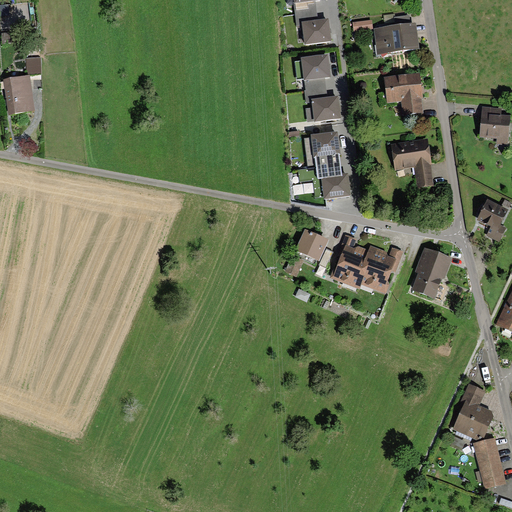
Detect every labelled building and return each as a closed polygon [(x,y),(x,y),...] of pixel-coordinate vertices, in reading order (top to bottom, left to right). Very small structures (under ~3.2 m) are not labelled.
[(318,22),(316,3),(295,5),(294,5),(296,27),(302,26),(302,24),(318,22)] [(318,22),(302,24),(302,26),(305,47),(332,43),(329,20),(318,22)] [(353,23),(354,32),(373,30),(372,21),(353,23)] [(374,30),(377,56),(420,51),(417,24),(374,30)] [(0,38),(1,45),(11,44),(10,37),(0,38)] [(329,56),(301,59),(301,62),(294,63),(297,81),(304,80),(304,83),(305,83),(326,80),(331,80),(329,56)] [(27,76),(42,76),(41,58),(26,59),(27,76)] [(420,74),(384,79),(387,105),(401,103),(403,118),(424,115),(422,100),(424,100),(420,74)] [(30,77),(3,81),(9,117),(35,113),(30,77)] [(328,99),(326,80),(305,83),(306,91),(304,91),(306,104),(311,104),(311,101),(328,99)] [(328,99),(311,101),(311,104),(312,109),(305,109),(307,123),(314,122),(315,124),(342,121),(339,97),(328,99)] [(496,145),(509,147),(511,117),(502,116),(502,110),(482,108),(480,138),(497,140),(496,145)] [(315,199),(324,198),(324,201),(351,198),(348,175),(342,176),(340,157),(341,157),(338,133),(310,137),(311,138),(303,139),(307,169),(298,170),(300,183),(313,182),(315,199)] [(428,139),(390,145),(394,173),(413,170),(416,190),(434,187),(431,166),(432,166),(428,139)] [(488,200),(477,222),(491,229),(487,237),(499,243),(507,229),(502,226),(509,211),(488,200)] [(317,262),(320,264),(326,249),(330,242),(305,231),(295,252),(298,253),(296,257),(315,265),(317,262)] [(362,286),(386,295),(390,286),(388,283),(392,273),(396,274),(404,253),(392,249),(389,257),(388,253),(371,246),(369,251),(358,247),(354,249),(357,240),(346,236),(337,256),(341,258),(337,268),(334,270),(330,279),(360,291),(362,286)] [(333,253),(326,249),(320,264),(319,266),(326,269),(333,253)] [(446,281),(453,260),(424,249),(415,274),(418,275),(412,292),(435,301),(443,279),(446,281)] [(297,278),(304,262),(292,256),(284,272),(297,278)] [(511,293),(496,326),(511,334),(511,293)] [(480,443),(484,442),(494,418),(492,412),(480,407),(486,393),(469,385),(461,403),(465,404),(453,431),(480,443)] [(474,445),(485,491),(507,485),(495,439),(484,442),(480,443),(474,445)]
